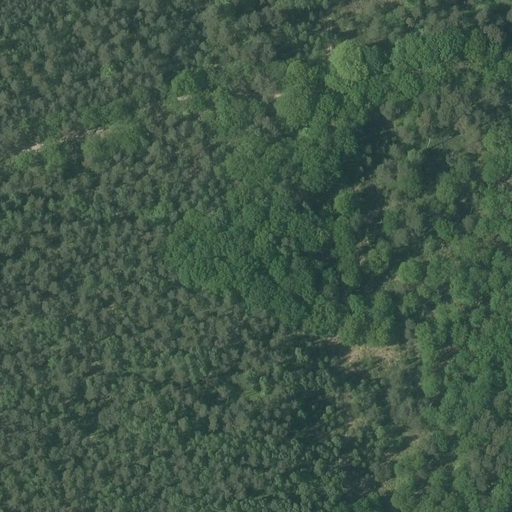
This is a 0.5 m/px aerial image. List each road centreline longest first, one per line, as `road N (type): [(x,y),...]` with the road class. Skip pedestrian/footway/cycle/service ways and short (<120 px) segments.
road 1 (track): [(0,149),(87,133),(166,100),(326,89)]
road 2 (track): [(326,89),(511,61)]
